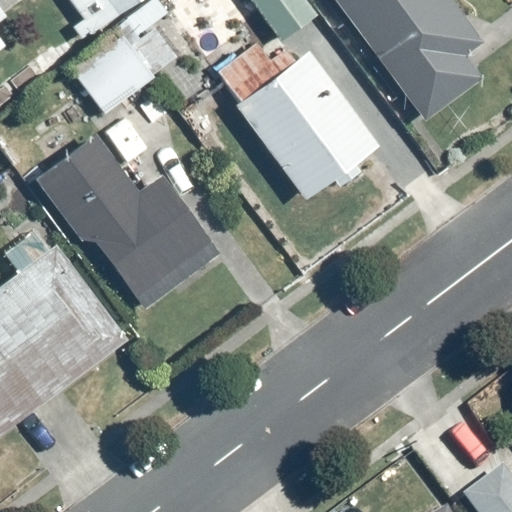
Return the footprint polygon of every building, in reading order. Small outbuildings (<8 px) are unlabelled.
[(0,10),(13,0),(0,0),(0,17),(4,14),(0,10)] [(69,0),(95,34),(140,0),(69,0)] [(150,78),(179,57),(155,25),(169,16),(157,0),(148,0),(111,27),(121,41),(149,78),(150,78)] [(313,15),(303,0),(247,0),(275,41),(313,15)] [(334,0),(424,121),(482,78),(466,56),(484,43),(452,0),(334,0)] [(149,78),(121,41),(73,76),(100,114),(149,78)] [(309,50),(234,105),(304,200),(379,145),(309,50)] [(95,132),(33,178),(79,240),(93,242),(144,309),(220,253),(160,173),(139,190),(95,132)] [(56,244),(0,285),(0,435),(128,340),(56,244)]
